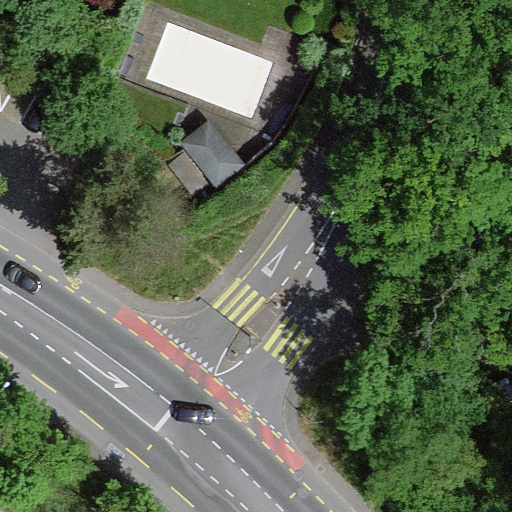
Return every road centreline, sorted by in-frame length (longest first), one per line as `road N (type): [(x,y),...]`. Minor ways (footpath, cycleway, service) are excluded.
road 1 (tertiary): [(176,418),(263,321),(325,233),(369,132),(399,0)]
road 2 (secondary): [(176,418),(0,288)]
road 3 (secondary): [(270,511),(176,418)]
